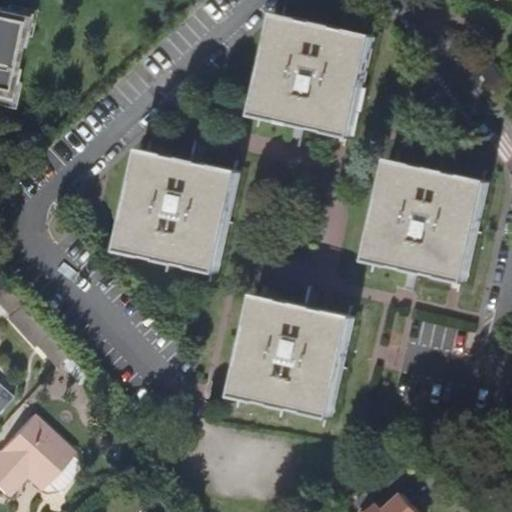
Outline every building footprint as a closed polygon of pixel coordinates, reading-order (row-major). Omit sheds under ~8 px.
[(374,24),(287,5),(260,119),(304,129),(347,139),(374,24)] [(7,14),(26,18),(22,36),(29,38),(35,12),(9,7),(7,14)] [(0,99),(8,101),(12,83),(15,71),(12,70),(17,48),(19,48),(22,36),(26,18),(7,14),(0,12),(0,99)] [(12,83),(8,101),(0,99),(0,107),(14,110),(19,84),(12,83)] [(198,147),(154,137),(128,252),(215,271),(242,157),(198,147)] [(417,267),(469,279),(492,178),(392,155),(369,256),(417,267)] [(26,308),(4,284),(0,288),(0,304),(13,319),(26,308)] [(315,295),(269,285),(242,399),(330,419),(357,305),(315,295)] [(50,337),(26,308),(13,319),(8,324),(31,351),(37,347),(38,348),(50,337)] [(69,359),(50,337),(38,348),(57,371),(60,368),(69,359)] [(69,359),(60,368),(74,386),(84,377),(69,359)] [(48,487),(73,461),(75,458),(34,420),(0,454),(0,494),(6,500),(26,479),(33,472),(48,487)] [(72,483),(77,465),(73,461),(48,487),(57,495),(62,495),(72,483)] [(48,487),(33,472),(26,479),(41,493),(48,487)] [(378,502),(367,511),(421,511),(404,492),(385,509),(378,502)]
